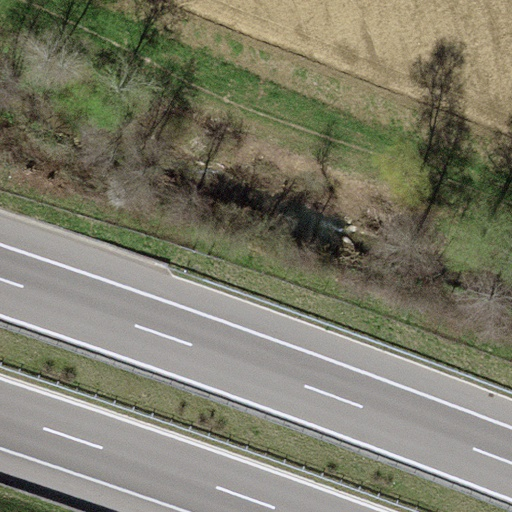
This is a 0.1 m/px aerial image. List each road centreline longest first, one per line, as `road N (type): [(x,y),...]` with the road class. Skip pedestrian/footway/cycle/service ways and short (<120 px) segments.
road 1 (motorway): [(511,462),(0,280)]
road 2 (motorway): [(0,410),(281,511)]
